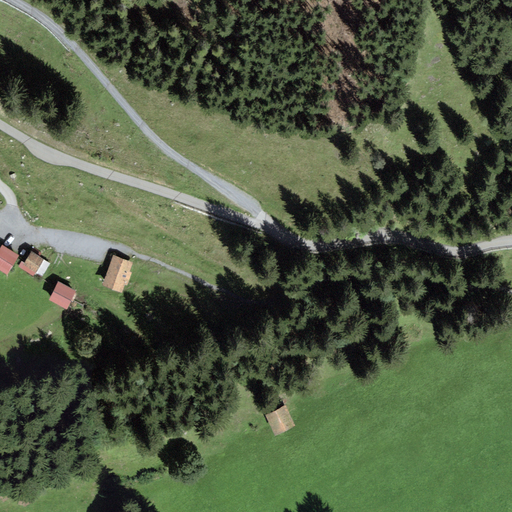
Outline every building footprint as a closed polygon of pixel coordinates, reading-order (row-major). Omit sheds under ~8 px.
[(19,255),(2,244),(0,247),(0,269),(6,274),(19,255)] [(43,259),(31,252),(23,265),(35,273),(43,259)] [(133,262),(113,255),(102,285),(122,292),(124,284),(127,285),(132,272),(129,271),(133,262)] [(75,290),(58,281),(49,300),(66,309),(75,290)] [(295,426),(285,405),(264,415),(275,436),(295,426)]
